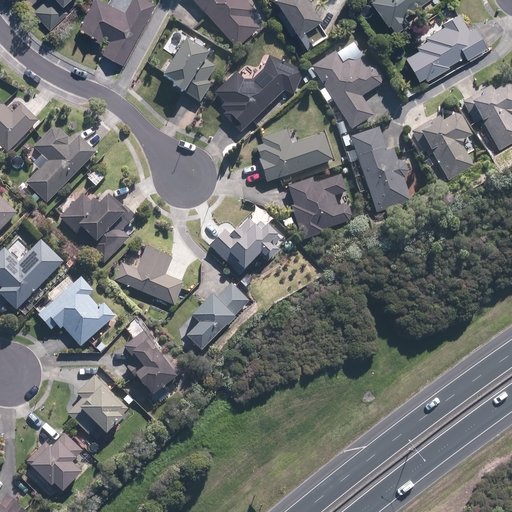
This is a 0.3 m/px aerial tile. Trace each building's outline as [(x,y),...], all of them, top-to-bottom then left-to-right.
[(69,0),(46,0),(33,12),(49,31),(70,13),(63,6),(69,0)] [(98,0),(91,0),(77,28),(95,37),(93,42),(101,46),(104,41),(108,42),(101,55),(121,66),(154,3),(146,0),(108,0),(107,4),(98,0)] [(247,0),(191,0),(236,50),(261,29),(250,17),(256,11),(247,1),(247,0)] [(305,0),(272,0),(305,51),(311,46),(301,31),(318,21),(305,0)] [(371,0),(369,2),(387,27),(388,26),(395,34),(408,23),(404,19),(427,0),(371,0)] [(465,61),(485,48),(487,47),(475,27),(469,31),(457,11),(439,22),(442,26),(414,43),(418,50),(404,59),(417,82),(423,79),(425,82),(463,58),(465,61)] [(182,40),(159,77),(171,84),(169,87),(198,105),(211,84),(206,81),(215,67),(203,60),(206,54),(182,40)] [(334,50),(309,67),(351,130),(373,115),(360,96),(385,79),(360,45),(350,44),(336,53),(334,50)] [(235,73),(214,92),(225,104),(221,107),(225,112),(222,115),(239,134),(285,93),(292,95),(302,74),(299,69),(268,56),(263,70),(251,81),(242,80),(235,73)] [(468,113),(471,110),(498,152),(511,142),(511,118),(510,115),(511,113),(511,90),(507,82),(492,92),(486,83),(460,100),(468,113)] [(37,120),(20,104),(11,113),(0,102),(0,146),(7,152),(37,120)] [(416,141),(421,138),(447,181),(473,165),(460,143),(473,135),(458,111),(441,121),(438,116),(411,133),(416,141)] [(398,160),(395,160),(390,146),(384,148),(377,126),(348,136),(375,214),(410,202),(402,178),(402,177),(403,177),(404,177),(404,176),(405,175),(405,174),(406,173),(406,172),(406,171),(406,170),(406,169),(406,168),(406,167),(405,166),(405,165),(404,164),(404,163),(403,163),(402,162),(401,161),(400,161),(399,161),(398,160)] [(60,128),(50,128),(32,147),(41,155),(32,164),(37,169),(24,183),(46,204),(95,152),(76,134),(71,139),(60,128)] [(257,160),(265,182),(333,161),(324,132),(291,142),(287,130),(259,139),(260,145),(255,146),(259,160),(257,160)] [(292,205),(288,206),(300,241),(322,233),(321,230),(350,220),(345,204),(335,207),(332,196),(346,192),(340,174),(312,183),(311,179),(286,187),(292,205)] [(58,217),(75,235),(80,231),(93,245),(89,249),(103,264),(130,237),(122,229),(134,217),(120,203),(118,206),(106,194),(97,203),(93,199),(91,201),(83,193),(58,217)] [(0,230),(17,214),(0,196),(0,230)] [(275,245),(279,241),(263,225),(258,231),(246,219),(234,231),(227,224),(206,246),(227,265),(230,262),(242,274),(257,258),(263,263),(278,248),(275,245)] [(3,247),(0,249),(0,286),(1,287),(0,287),(0,295),(15,310),(61,262),(39,241),(18,262),(3,247)] [(171,257),(144,246),(135,268),(121,262),(113,280),(174,305),(183,282),(164,275),(171,257)] [(37,312),(52,329),(56,325),(60,330),(62,328),(79,348),(115,315),(102,301),(98,305),(89,295),(94,291),(74,269),(44,296),(50,301),(37,312)] [(209,295),(189,316),(196,323),(183,336),(199,351),(248,300),(237,289),(234,292),(227,285),(213,299),(209,295)] [(149,397),(178,374),(143,330),(122,347),(130,357),(132,356),(141,367),(131,375),(149,397)] [(103,379),(100,382),(93,375),(75,393),(80,398),(65,414),(88,436),(97,427),(104,434),(113,425),(114,426),(121,418),(119,416),(127,409),(108,390),(111,387),(103,379)] [(44,441),(44,442),(26,460),(30,463),(27,466),(49,487),(52,485),(60,493),(80,472),(70,462),(82,450),(63,432),(49,446),(44,441)] [(0,511),(24,511),(15,505),(17,502),(7,494),(0,501),(0,511)]
